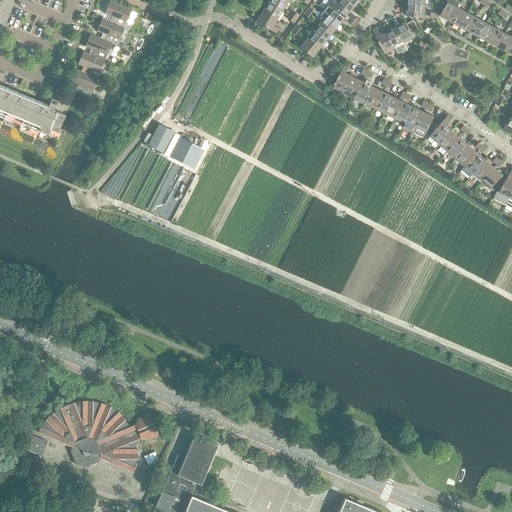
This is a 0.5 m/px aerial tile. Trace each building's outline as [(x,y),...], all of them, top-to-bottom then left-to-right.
[(268,0),(268,1),(282,10),(287,0),(268,0)] [(330,0),(329,1),(356,23),(359,19),(349,11),(353,7),(345,0),(330,0)] [(450,21),(457,7),(460,2),(456,0),(442,0),(443,2),(441,2),(440,7),(444,9),(440,15),(450,21)] [(110,21),(123,27),(131,9),(109,1),(104,13),(112,16),(110,21)] [(262,11),(276,20),(282,10),(268,1),(262,11)] [(322,9),(339,23),(343,18),(354,27),(356,23),(329,1),(322,9)] [(425,6),(408,4),(407,16),(425,17),(425,6)] [(460,26),(467,12),(457,7),(450,21),(460,26)] [(315,18),(320,22),(332,31),(339,23),(322,9),(315,18)] [(276,20),(262,11),(256,21),(270,30),(278,35),(281,31),(272,26),(276,20)] [(460,26),(469,31),(476,18),(467,12),(460,26)] [(103,39),(111,43),(116,45),(123,27),(110,21),(110,22),(102,18),(97,30),(105,34),(103,39)] [(469,31),(479,36),(486,23),(476,18),(469,31)] [(314,30),(325,40),(332,31),(320,22),(314,30)] [(405,43),(414,37),(406,22),(396,27),(405,43)] [(479,36),(488,41),(495,28),(486,23),(479,36)] [(408,48),(405,43),(396,27),(387,32),(395,48),(398,53),(408,48)] [(385,53),(395,48),(387,32),(381,35),(377,28),(372,30),(377,38),(385,53)] [(488,41),(498,47),(505,33),(495,28),(488,41)] [(307,38),(319,48),(325,40),(314,30),(307,38)] [(498,47),(507,52),(511,42),(511,36),(505,33),(498,47)] [(91,55),(104,60),(111,43),(103,39),(90,34),(85,46),(93,49),(91,55)] [(311,57),(319,48),(307,38),(306,39),(304,37),(302,40),(304,42),(300,47),(311,57)] [(83,66),(81,71),(97,78),(104,60),(91,55),(83,52),(78,63),(83,66)] [(97,78),(81,71),(75,69),(70,81),(78,84),(76,90),(89,96),(97,78)] [(344,93),(352,76),(341,71),(333,88),(344,93)] [(344,93),(354,98),(362,81),(352,76),(344,93)] [(354,98),(364,103),(372,86),(362,81),(354,98)] [(364,103),(374,108),(383,91),(372,86),(364,103)] [(0,113),(21,122),(19,125),(20,126),(22,126),(23,123),(38,130),(37,132),(39,132),(40,130),(47,133),(49,129),(59,133),(61,128),(59,128),(69,105),(51,98),(47,107),(32,101),(33,98),(32,97),(31,101),(15,94),(16,91),(15,90),(14,93),(0,87),(0,113)] [(374,108),(384,113),(393,97),(383,91),(374,108)] [(384,113),(395,118),(403,102),(393,97),(384,113)] [(395,118),(405,123),(413,107),(403,102),(395,118)] [(413,133),(416,129),(415,129),(423,112),(413,107),(405,123),(402,128),(413,133)] [(415,129),(416,129),(426,134),(427,130),(430,132),(436,123),(432,120),(434,117),(423,112),(415,129)] [(511,119),(508,117),(502,127),(511,132),(511,119)] [(438,144),(451,130),(442,122),(439,125),(436,123),(430,132),(432,133),(429,136),(438,144)] [(159,124),(148,145),(162,153),(173,131),(159,124)] [(438,144),(447,152),(459,137),(451,130),(438,144)] [(179,137),(169,156),(194,168),(204,149),(179,137)] [(447,152),(455,159),(468,145),(459,137),(447,152)] [(455,159),(464,166),(476,152),(468,145),(455,159)] [(470,177),(473,174),(485,160),(476,152),(464,166),(461,170),(470,177)] [(473,174),(481,181),(494,167),(485,160),(473,174)] [(503,175),(494,167),(481,181),(490,189),(503,175)] [(493,198),(506,205),(511,193),(511,180),(511,178),(511,170),(499,192),(498,191),(493,198)] [(109,407),(104,409),(102,404),(102,403),(100,402),(100,403),(92,401),(91,401),(87,405),(83,401),(81,401),(73,403),(73,402),(72,403),(70,409),(66,411),(61,408),(60,408),(53,413),(52,413),(51,414),(52,414),(52,420),(46,420),(46,419),(45,420),(41,427),(40,427),(40,428),(40,429),(43,434),(72,447),(71,450),(70,450),(70,451),(70,452),(70,451),(75,463),(75,464),(76,464),(84,467),(84,468),(85,468),(85,467),(97,462),(97,463),(98,463),(98,462),(99,458),(128,471),(134,468),(135,469),(135,467),(137,459),(137,458),(136,458),(132,454),(136,450),(137,450),(137,448),(135,440),(141,438),(146,440),(147,440),(157,436),(158,436),(158,435),(155,427),(154,426),(153,423),(153,422),(152,422),(149,414),(150,414),(149,413),(148,414),(138,418),(137,419),(138,419),(135,424),(130,426),(129,426),(125,419),(124,418),(124,419),(118,419),(118,413),(119,412),(118,411),(117,412),(110,407),(111,407),(109,406),(109,407)] [(47,441),(29,433),(23,448),(41,455),(47,441)] [(231,511),(195,497),(218,444),(194,434),(184,457),(177,454),(155,506),(168,511),(379,511),(344,497),(338,511),(231,511)] [(159,461),(155,451),(144,456),(148,466),(159,461)]
